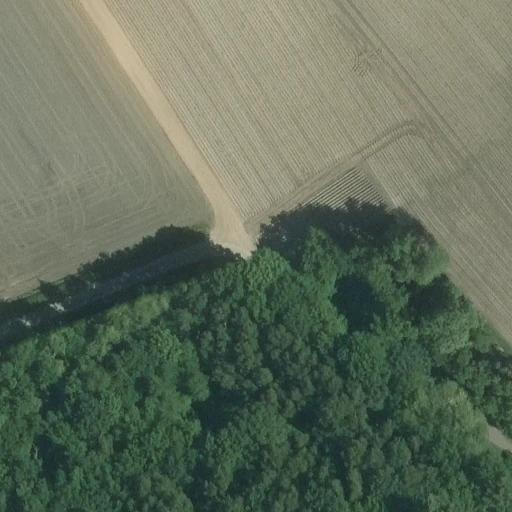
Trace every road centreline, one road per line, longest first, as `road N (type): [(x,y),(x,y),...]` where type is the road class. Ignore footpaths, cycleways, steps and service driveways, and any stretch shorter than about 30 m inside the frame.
road 1 (unclassified): [(511,448),(315,324),(225,245),(0,334)]
road 2 (track): [(225,245),(216,205),(83,0)]
